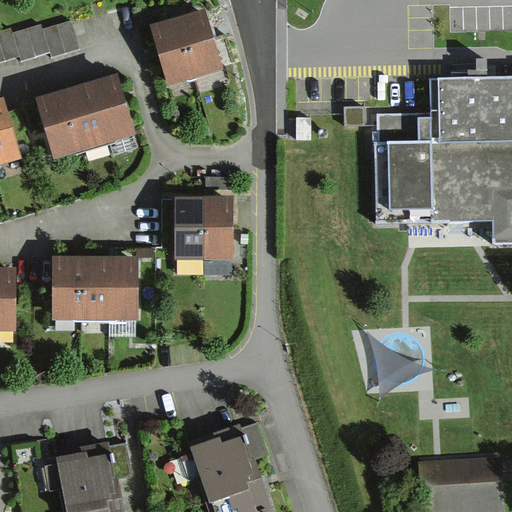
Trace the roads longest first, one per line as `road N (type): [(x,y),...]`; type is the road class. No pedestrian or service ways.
road 1 (residential): [(269,364),(254,0)]
road 2 (residential): [(0,405),(269,364)]
road 3 (residential): [(315,511),(269,364)]
